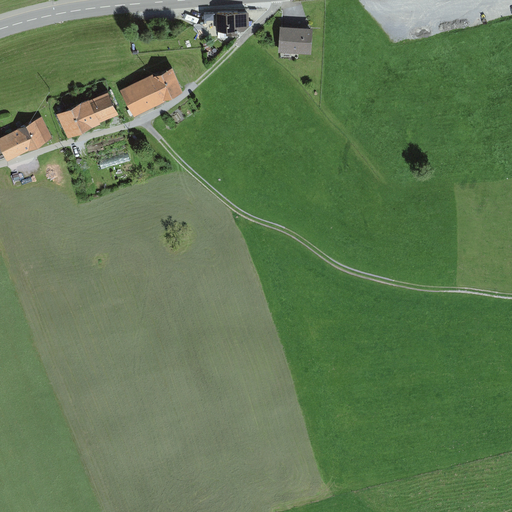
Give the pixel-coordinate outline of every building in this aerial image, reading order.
[(249,27),(248,12),(217,13),(219,33),(243,32),(249,27)] [(312,28),(280,28),(280,54),(312,54),(312,28)] [(179,93),(164,64),(117,88),(131,117),(179,93)] [(115,114),(102,88),(52,111),(65,138),(115,114)] [(49,137),(36,113),(0,132),(0,149),(6,160),(49,137)] [(101,159),(102,167),(132,163),(131,155),(101,159)]
